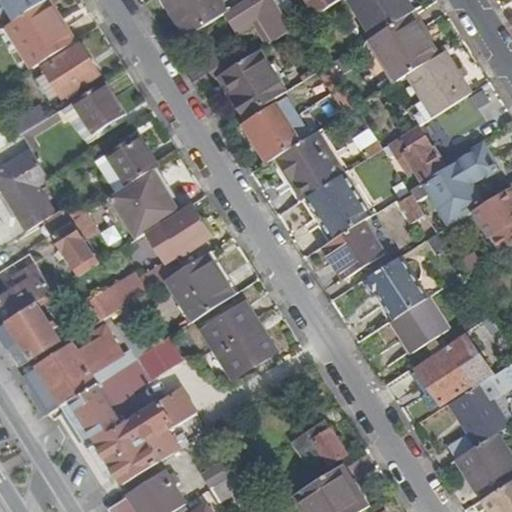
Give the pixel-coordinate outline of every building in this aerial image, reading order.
[(12,0),(21,14),(44,0),(12,0)] [(164,0),(189,38),(224,16),(249,0),(164,0)] [(288,0),(249,0),(224,16),(236,33),(253,22),(268,48),(292,33),(280,14),(293,6),(288,0)] [(304,0),(316,17),(343,0),(304,0)] [(346,0),(372,40),(411,15),(414,14),(404,0),(346,0)] [(62,32),(66,30),(49,3),(8,28),(35,70),(71,47),(62,32)] [(411,15),(427,41),(431,39),(415,13),(414,14),(411,15)] [(411,15),(372,40),(399,83),(409,77),(438,59),(427,41),(411,15)] [(71,47),(76,44),(66,30),(62,32),(71,47)] [(82,49),(48,71),(66,99),(99,77),(82,49)] [(224,76),(223,77),(238,101),(235,103),(247,120),(288,94),(261,52),(224,76)] [(473,95),(446,54),(438,59),(409,77),(425,104),(409,114),(419,129),(473,95)] [(331,66),(340,80),(353,72),(344,58),(331,66)] [(217,65),(192,81),(199,92),(223,77),(224,76),(217,65)] [(341,120),(358,109),(340,80),(331,66),(318,74),(333,96),(327,99),(341,120)] [(74,104),(94,134),(95,135),(125,116),(105,85),(74,104)] [(326,98),(307,111),(315,122),(334,109),(326,98)] [(74,104),(63,111),(83,141),(94,134),(74,104)] [(271,165),(300,146),(276,108),(247,126),(271,165)] [(368,162),(385,151),(358,109),(341,120),(368,162)] [(13,126),(21,138),(43,123),(36,112),(13,126)] [(21,138),(30,151),(37,146),(31,138),(60,120),(57,115),(43,123),(21,138)] [(426,184),(445,172),(419,129),(385,151),(390,159),(396,156),(408,175),(417,169),(426,184)] [(129,189),(154,172),(159,169),(140,138),(108,157),(109,158),(129,189)] [(482,148),(445,172),(426,184),(425,185),(453,228),(473,215),(477,212),(484,208),(471,188),(497,171),(482,148)] [(0,171),(0,182),(1,184),(6,193),(30,232),(42,224),(56,216),(38,189),(49,181),(48,180),(31,153),(0,171)] [(129,189),(109,158),(97,166),(116,196),(129,189)] [(139,241),(164,225),(160,218),(177,208),(177,207),(154,172),(129,189),(116,196),(113,199),(114,200),(139,241)] [(308,199),(335,242),(365,223),(379,214),(361,186),(356,189),(348,175),(308,199)] [(511,190),(484,208),(477,212),(494,239),(499,236),(508,251),(511,248),(511,190)] [(426,217),(414,197),(399,207),(412,227),(426,217)] [(215,238),(195,206),(164,225),(185,257),(215,238)] [(81,277),(102,265),(75,223),(69,212),(66,209),(56,216),(42,224),(52,239),(56,237),(81,277)] [(75,223),(86,216),(83,211),(77,214),(74,209),(69,212),(75,223)] [(494,239),(477,212),(473,215),(499,257),(508,251),(499,236),(494,239)] [(102,265),(113,258),(86,216),(75,223),(102,265)] [(410,237),(418,250),(439,237),(426,217),(412,227),(416,234),(410,237)] [(386,255),(365,223),(335,242),(324,248),(345,281),(386,255)] [(168,282),(194,324),(236,298),(209,256),(173,279),(168,282)] [(129,307),(168,282),(173,279),(165,265),(140,281),(136,275),(116,288),(129,307)] [(394,265),(367,282),(376,297),(380,295),(396,322),(426,303),(415,284),(408,288),(394,265)] [(0,301),(0,310),(8,323),(50,297),(54,295),(38,270),(26,277),(30,283),(0,301)] [(109,319),(129,307),(116,288),(116,286),(96,299),(109,319)] [(0,328),(0,337),(21,369),(61,343),(44,315),(56,307),(50,297),(8,323),(0,328)] [(511,308),(507,300),(497,306),(504,318),(511,313),(511,308)] [(426,303),(396,322),(393,324),(413,355),(420,351),(427,361),(449,347),(443,336),(449,332),(429,301),(426,303)] [(247,307),(205,334),(234,381),(276,354),(247,307)] [(40,369),(63,406),(82,394),(136,360),(131,352),(123,356),(105,329),(76,348),(74,348),(40,369)] [(452,406),(496,378),(469,335),(449,347),(452,352),(420,373),(444,411),(452,406)] [(155,348),(168,370),(182,361),(168,340),(155,348)] [(118,490),(180,451),(168,432),(194,417),(178,391),(123,426),(114,412),(128,403),(124,397),(168,370),(155,348),(136,360),(82,394),(104,427),(86,438),(94,450),(112,480),(118,490)] [(498,437),(511,427),(511,420),(498,399),(511,390),(511,367),(496,378),(452,406),(471,435),(449,449),(458,462),(498,437)] [(104,427),(82,394),(63,406),(56,410),(77,443),(86,438),(104,427)] [(326,424),(294,444),(309,467),(323,457),(330,468),(347,456),(326,424)] [(208,433),(180,451),(118,490),(113,493),(120,506),(123,511),(178,511),(187,506),(169,479),(218,449),(208,433)] [(511,459),(498,437),(458,462),(476,491),(511,468),(511,459)] [(112,480),(94,450),(84,456),(102,485),(112,480)] [(233,452),(224,458),(234,474),(244,469),(233,452)] [(343,467),(295,497),(305,511),(363,511),(369,508),(343,467)] [(243,488),(235,476),(212,490),(221,505),(232,498),(238,509),(251,501),(243,488)] [(253,482),(243,488),(251,501),(258,511),(271,511),(272,511),(253,482)] [(511,511),(511,484),(483,502),(489,511),(511,511)] [(103,499),(110,511),(123,511),(120,506),(113,493),(103,499)]
